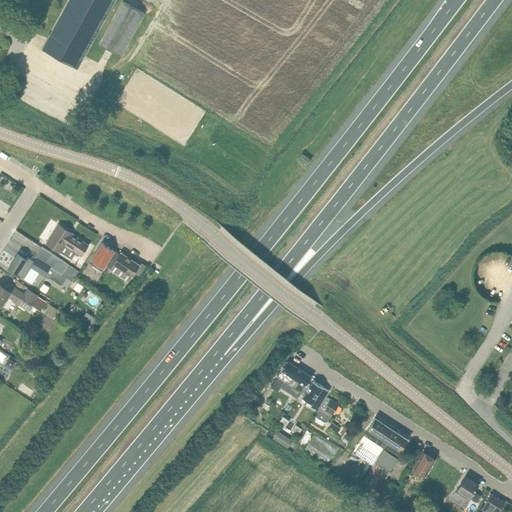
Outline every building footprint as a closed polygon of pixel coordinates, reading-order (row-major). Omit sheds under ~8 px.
[(78,68),(114,0),(69,0),(43,49),(78,68)] [(121,56),(144,13),(123,2),(100,44),(121,56)] [(59,224),(47,243),(58,250),(61,252),(72,259),(77,252),(82,256),(89,245),(69,232),(70,231),(59,224)] [(109,267),(118,253),(102,243),(92,259),(90,262),(102,270),(106,265),(109,267)] [(68,279),(68,278),(74,270),(68,266),(68,265),(52,254),(42,247),(35,257),(37,258),(63,275),(68,279)] [(118,253),(109,267),(111,268),(110,268),(129,281),(132,276),(135,272),(140,265),(121,252),(120,255),(118,253)] [(63,275),(37,258),(34,262),(28,258),(26,260),(17,254),(8,268),(24,279),(29,272),(31,268),(46,277),(48,273),(60,281),(63,275)] [(7,289),(0,285),(0,305),(1,307),(8,297),(13,300),(12,302),(27,312),(37,296),(28,290),(25,294),(10,285),(7,289)] [(53,318),(58,310),(50,305),(45,312),(53,318)] [(84,323),(97,328),(102,316),(89,311),(84,323)] [(12,368),(16,362),(10,359),(6,365),(12,368)] [(312,377),(287,361),(277,376),(302,392),(312,377)] [(317,409),(323,401),(329,391),(313,380),(303,397),(312,403),(311,404),(317,409)] [(328,422),(330,419),(339,405),(327,397),(318,411),(319,411),(315,417),(324,422),(326,420),(328,422)] [(375,417),(361,440),(364,442),(361,447),(377,457),(383,448),(384,449),(385,446),(400,456),(402,452),(410,440),(408,439),(375,417)] [(337,434),(341,428),(331,422),(328,428),(337,434)] [(304,424),(299,431),(307,436),(311,429),(304,424)] [(287,446),(290,441),(277,432),(273,438),(287,446)] [(390,472),(398,460),(383,450),(375,463),(390,472)] [(428,455),(424,452),(414,467),(412,470),(424,478),(425,475),(435,459),(435,456),(431,453),(428,455)] [(470,498),(478,484),(466,476),(457,489),(470,498)] [(491,494),(482,509),(487,511),(497,511),(504,502),(491,494)] [(451,499),(447,506),(456,511),(459,511),(463,507),(451,499)]
